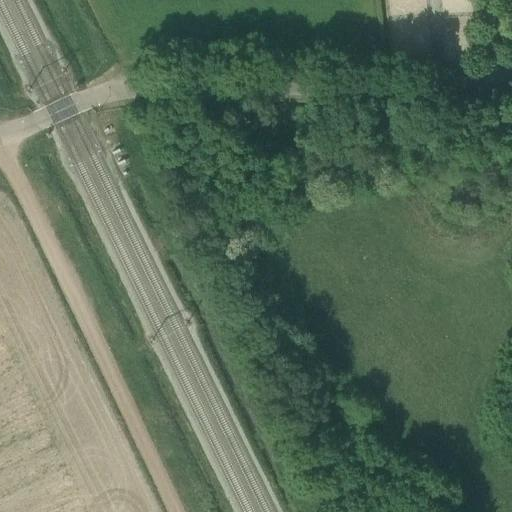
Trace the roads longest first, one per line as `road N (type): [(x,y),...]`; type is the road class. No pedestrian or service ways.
road 1 (unclassified): [(511,84),(115,92),(0,134)]
road 2 (track): [(174,511),(0,137)]
